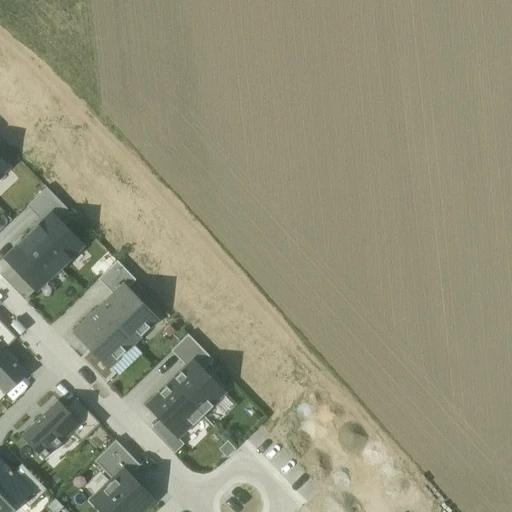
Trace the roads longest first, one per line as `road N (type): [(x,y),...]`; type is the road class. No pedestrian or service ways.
road 1 (residential): [(0,297),(189,489)]
road 2 (residential): [(279,511),(278,493),(260,473),(235,471),(189,489)]
